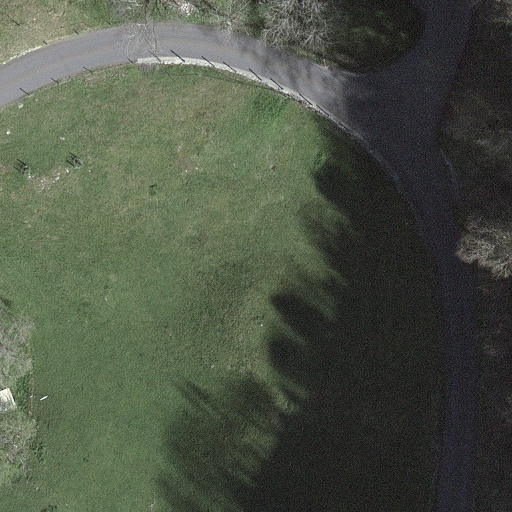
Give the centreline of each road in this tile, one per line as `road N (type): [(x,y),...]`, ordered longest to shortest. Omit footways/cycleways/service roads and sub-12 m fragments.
road 1 (unclassified): [(0,87),(33,69),(130,42),(214,47),(288,69),(400,136),(431,204),(459,301),(461,417),(447,511)]
road 2 (track): [(449,0),(400,136)]
